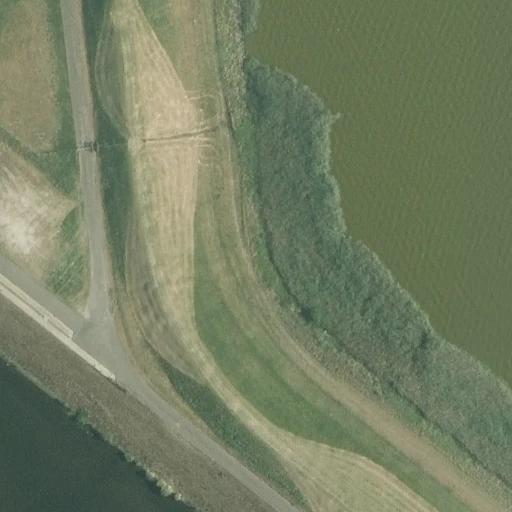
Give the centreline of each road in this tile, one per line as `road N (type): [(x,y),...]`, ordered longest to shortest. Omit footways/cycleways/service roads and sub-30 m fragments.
road 1 (unclassified): [(301,511),(113,358),(74,0)]
road 2 (track): [(113,358),(0,270)]
